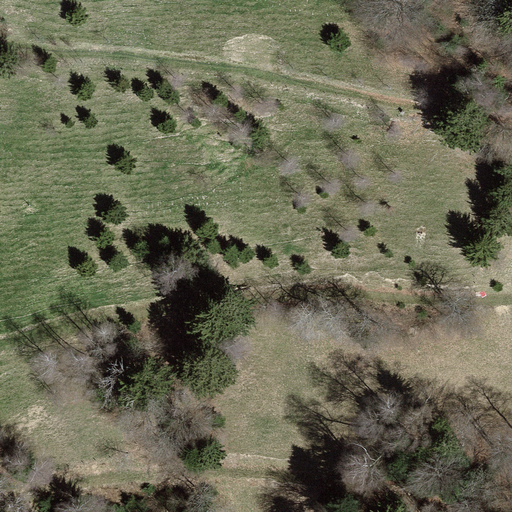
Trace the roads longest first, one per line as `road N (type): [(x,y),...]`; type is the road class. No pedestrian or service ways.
road 1 (track): [(511,123),(124,52),(0,47)]
road 2 (track): [(511,303),(326,294),(0,342)]
